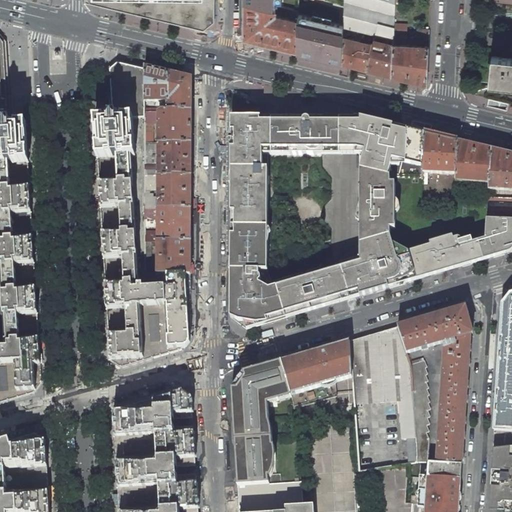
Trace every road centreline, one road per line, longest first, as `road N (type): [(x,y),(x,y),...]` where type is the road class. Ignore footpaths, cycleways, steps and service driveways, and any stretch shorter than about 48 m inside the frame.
road 1 (tertiary): [(213,363),(480,284)]
road 2 (residential): [(474,511),(487,310),(480,284)]
road 3 (primary): [(444,112),(228,62)]
road 4 (unclassified): [(38,17),(43,75),(60,104),(74,78),(75,25)]
road 5 (primary): [(228,62),(75,25)]
